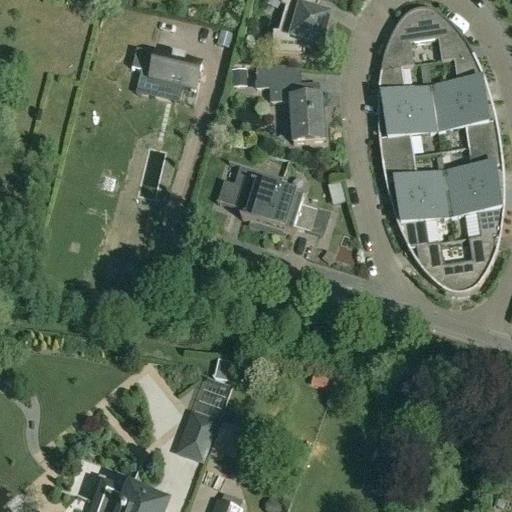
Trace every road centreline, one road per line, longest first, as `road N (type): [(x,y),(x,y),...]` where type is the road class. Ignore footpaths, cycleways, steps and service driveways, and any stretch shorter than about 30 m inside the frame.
road 1 (residential): [(394,0),(364,28),(352,140),(379,255),(421,316)]
road 2 (residential): [(421,316),(216,254)]
road 3 (residential): [(449,0),(485,40),(511,117)]
